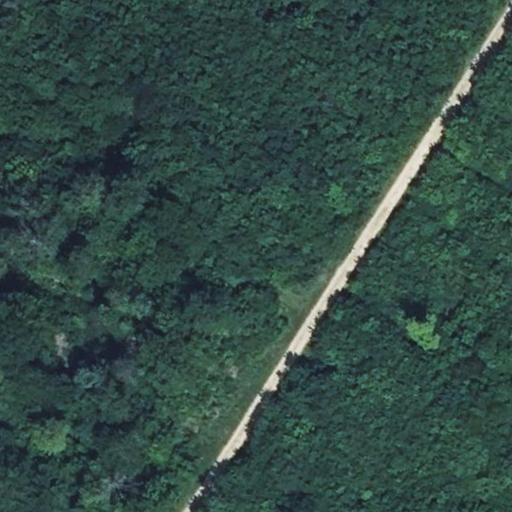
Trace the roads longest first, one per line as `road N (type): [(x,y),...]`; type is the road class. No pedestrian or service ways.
road 1 (track): [(310,323),(511,16)]
road 2 (track): [(190,511),(310,323)]
